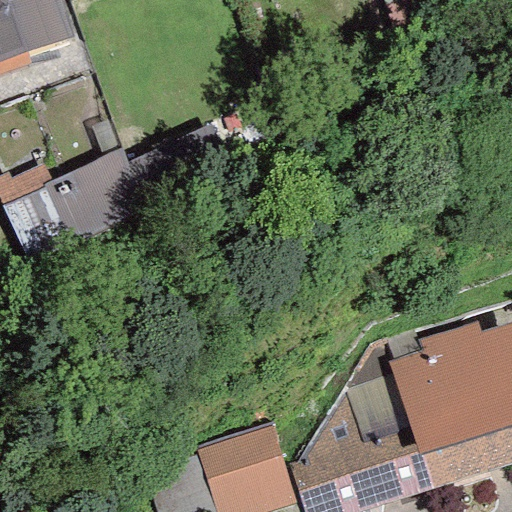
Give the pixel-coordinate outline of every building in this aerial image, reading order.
[(0,0),(0,62),(61,42),(45,0),(0,0)] [(125,169),(138,201),(223,161),(207,131),(125,169)] [(138,201),(125,169),(121,159),(5,212),(29,260),(141,210),(138,201)] [(511,337),(475,349),(471,337),(426,351),(430,364),(396,375),(399,384),(353,399),(364,444),(296,465),(309,511),(338,511),(511,454),(511,337)] [(200,462),(215,511),(289,511),(268,441),(200,462)] [(157,511),(213,511),(195,458),(145,477),(157,511)]
